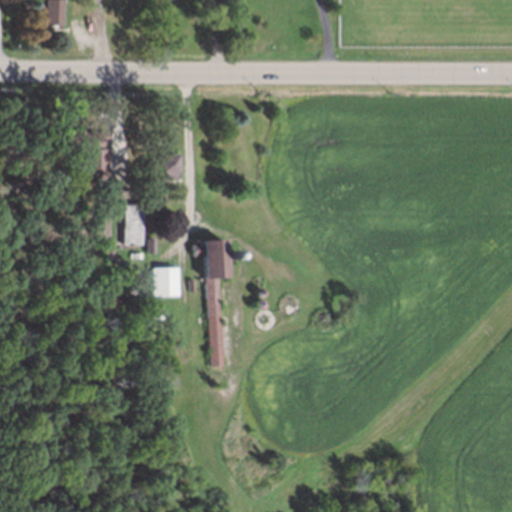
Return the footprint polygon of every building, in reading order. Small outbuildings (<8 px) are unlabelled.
[(57,0),(56,25),(40,24),(41,0),(57,0)] [(59,151),(59,128),(102,129),(102,141),(93,140),(93,146),(76,146),(76,151),(59,151)] [(152,174),(152,150),(169,150),(169,175),(152,174)] [(79,169),(79,158),(96,158),(96,169),(79,169)] [(141,202),(141,192),(155,192),(156,201),(141,202)] [(116,242),(117,202),(135,202),(135,242),(116,242)] [(216,361),(201,360),(195,272),(196,254),(186,252),(186,242),(193,242),(194,234),(218,234),(217,271),(210,272),(216,361)] [(226,248),(228,249),(230,251),(230,253),(229,257),(226,258),(224,258),(221,256),(220,253),(222,249),(226,248)] [(145,329),(144,264),(168,265),(168,328),(145,329)] [(189,284),(181,284),(181,274),(189,274),(189,284)] [(138,309),(120,308),(121,282),(139,282),(138,309)] [(255,285),(257,286),(259,287),(259,291),(258,293),(256,294),(253,294),(251,293),(250,290),(251,287),(255,285)] [(286,293),(290,294),(293,298),(294,304),(292,308),(287,311),(282,311),(277,306),(276,302),(277,297),(280,295),(286,293)] [(255,296),(257,296),(259,299),(259,301),(258,304),(256,305),(253,305),(251,303),(250,300),(252,297),(255,296)] [(260,308),(265,309),(268,313),(269,319),(267,324),(261,327),(257,326),(252,322),(251,317),(253,311),(256,309),(260,308)]
